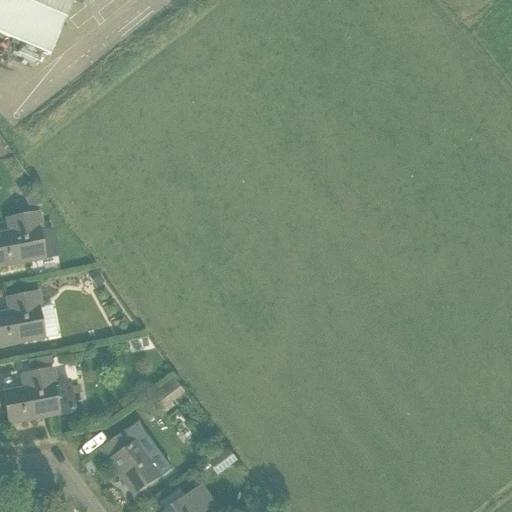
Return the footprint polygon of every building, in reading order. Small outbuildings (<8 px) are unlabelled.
[(0,0),(0,34),(49,56),(72,0),(0,0)] [(0,268),(49,259),(40,209),(3,216),(6,230),(0,231),(0,268)] [(0,346),(50,338),(42,290),(3,297),(5,310),(0,310),(0,346)] [(8,426),(62,416),(53,367),(18,374),(20,387),(2,391),(8,426)] [(177,384),(185,397),(204,385),(197,373),(177,384)] [(131,497),(162,476),(128,427),(98,448),(131,497)] [(247,474),(264,458),(256,449),(239,466),(247,474)] [(204,511),(217,504),(204,485),(162,511),(204,511)]
